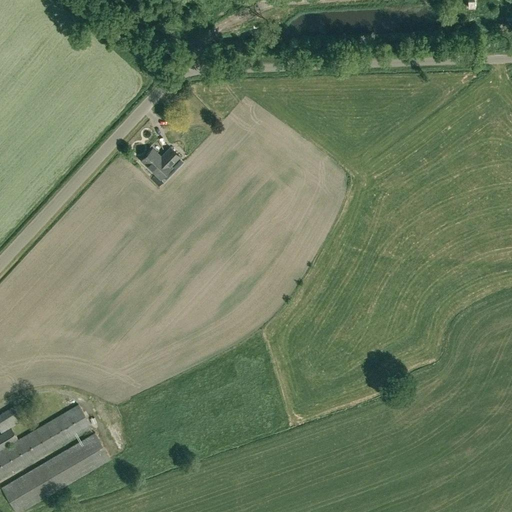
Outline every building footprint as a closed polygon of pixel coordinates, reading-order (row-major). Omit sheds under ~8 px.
[(141,159),(160,178),(172,167),(170,165),(180,156),(170,147),(165,152),(167,154),(163,158),(152,148),(141,159)] [(79,403),(0,449),(0,478),(91,425),(79,403)] [(13,405),(0,412),(0,430),(1,432),(12,426),(22,419),(13,405)] [(1,432),(0,433),(0,447),(17,437),(12,426),(1,432)] [(16,511),(18,511),(111,458),(95,432),(1,487),(16,511)]
